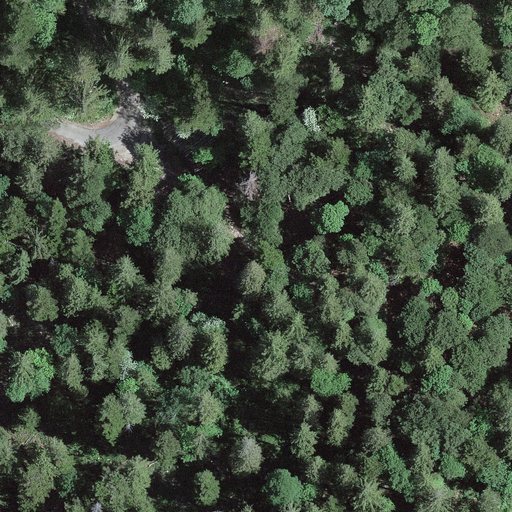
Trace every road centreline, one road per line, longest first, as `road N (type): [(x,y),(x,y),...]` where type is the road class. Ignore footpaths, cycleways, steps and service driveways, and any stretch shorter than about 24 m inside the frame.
road 1 (track): [(125,142),(413,365),(511,418)]
road 2 (unclassified): [(0,100),(95,145),(125,142),(130,118),(86,0)]
